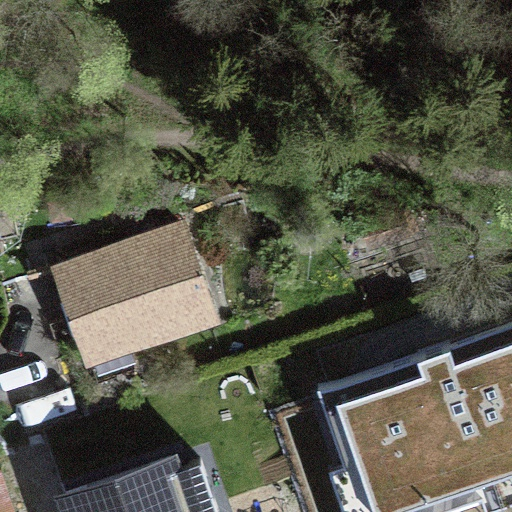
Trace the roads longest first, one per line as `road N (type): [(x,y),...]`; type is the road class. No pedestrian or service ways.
road 1 (track): [(209,141),(511,188)]
road 2 (track): [(0,159),(81,140),(209,141)]
